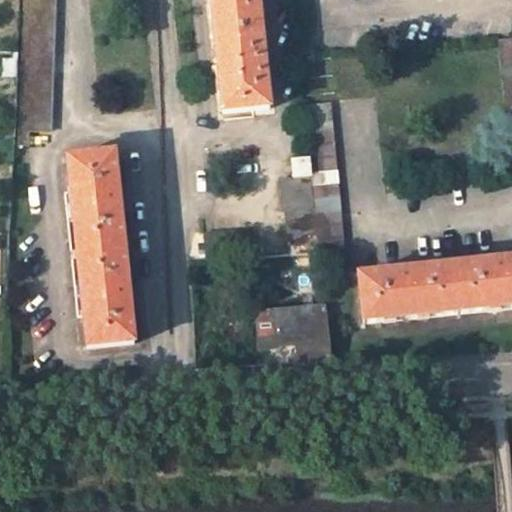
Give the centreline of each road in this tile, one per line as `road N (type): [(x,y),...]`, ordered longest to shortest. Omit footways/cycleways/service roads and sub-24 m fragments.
road 1 (unclassified): [(511,379),(156,399),(0,421)]
road 2 (unknown): [(176,134),(188,397)]
road 3 (unknown): [(170,0),(176,134)]
